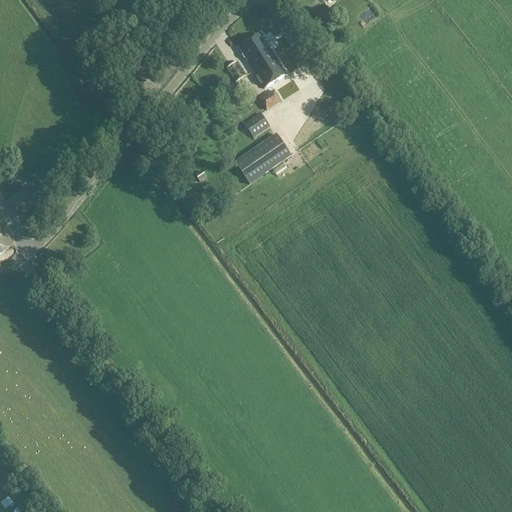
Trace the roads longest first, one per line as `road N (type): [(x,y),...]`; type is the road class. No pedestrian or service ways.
road 1 (unclassified): [(30,254),(256,0)]
road 2 (unclassified): [(223,511),(30,254)]
